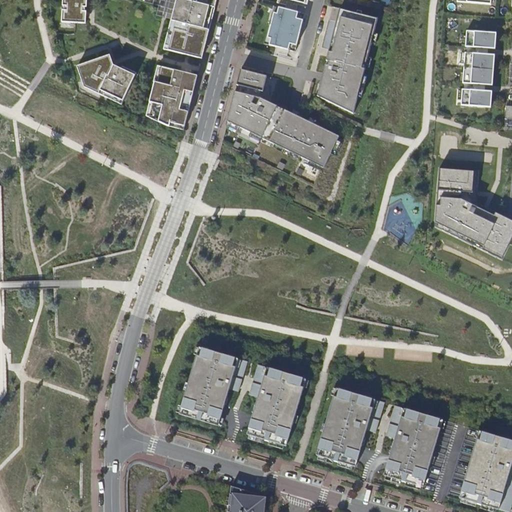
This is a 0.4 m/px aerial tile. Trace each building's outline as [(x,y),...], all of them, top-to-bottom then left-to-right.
[(61,22),(86,24),(86,12),(85,12),(85,7),(87,8),(86,0),(62,0),(62,6),(64,6),(64,10),(62,10),(61,22)] [(202,59),(216,0),(176,0),(164,49),(202,59)] [(292,1),(288,0),(287,0),(286,6),(285,9),(294,12),(296,7),(291,6),(292,1)] [(271,39),(267,38),(274,13),(277,14),(279,8),(274,6),(264,44),(269,45),(271,39)] [(354,114),(378,18),(329,6),(326,19),(337,22),(327,61),(329,62),(328,66),(325,65),(317,96),(354,114)] [(295,52),(305,14),(294,12),(285,9),(279,8),(277,14),(274,13),(267,38),(271,39),(269,45),(276,47),(274,56),(278,57),(279,54),(280,48),(288,50),(295,52)] [(495,49),(496,33),(466,31),(466,37),(465,47),(476,48),(488,49),(495,49)] [(492,86),(495,55),(488,55),(476,54),(465,53),(464,64),(463,73),(463,84),(473,85),(485,85),(492,86)] [(122,105),(136,73),(121,66),(120,69),(112,65),(110,55),(77,67),(84,87),(122,105)] [(158,83),(162,67),(156,66),(152,82),(155,83),(158,83)] [(184,130),(197,76),(162,67),(158,83),(155,83),(150,103),(154,104),(150,118),(166,126),(184,130)] [(263,92),(267,76),(241,70),(237,85),(240,86),(261,91),(263,92)] [(259,98),(261,91),(240,86),(239,93),(259,98)] [(491,108),(492,92),(485,92),(473,91),(462,90),(461,100),(461,106),(491,108)] [(339,137),(261,99),(259,98),(239,93),(235,92),(228,122),(324,169),(339,137)] [(439,169),(435,227),(502,260),(511,238),(511,221),(476,203),(478,172),(439,169)] [(203,349),(199,348),(199,349),(196,356),(188,384),(186,391),(181,406),(179,413),(179,415),(183,416),(214,425),(218,426),(218,425),(220,418),(224,404),(226,397),(229,389),(239,392),(247,362),(233,358),(227,356),(210,351),(203,349)] [(271,369),(258,365),(249,395),(258,398),(255,406),(253,413),(247,434),(251,436),(282,445),(285,446),(292,422),(295,415),(303,387),(305,380),(305,379),(302,378),(295,376),(278,371),(271,369)] [(340,390),(336,388),(336,389),(334,396),(325,424),(323,432),(316,455),(320,456),(351,466),(355,467),(366,430),(376,433),(385,403),(371,399),(364,397),(347,392),(340,390)] [(408,410),(394,406),(385,436),(395,438),(393,444),(391,451),(383,475),(388,477),(419,486),(422,487),(442,420),(439,419),(432,417),(415,412),(408,410)] [(455,424),(442,420),(422,487),(421,489),(434,493),(455,424)] [(459,498),(479,431),(467,428),(446,497),(458,500),(459,498)] [(483,432),(479,431),(459,498),(463,499),(494,508),(506,511),(509,511),(511,502),(511,441),(507,440),(490,434),(483,432)] [(282,445),(251,436),(250,439),(263,443),(263,440),(268,442),(267,445),(281,449),(282,445)] [(351,466),(320,456),(319,460),(332,464),(333,461),(338,463),(337,465),(350,469),(351,466)] [(419,486),(388,477),(387,480),(400,484),(400,481),(405,483),(404,485),(417,489),(419,486)] [(264,496),(231,487),(227,511),(264,511),(265,510),(263,509),(264,496)] [(494,508),(463,499),(462,503),(475,507),(476,504),(481,505),(480,508),(493,511),(494,508)]
